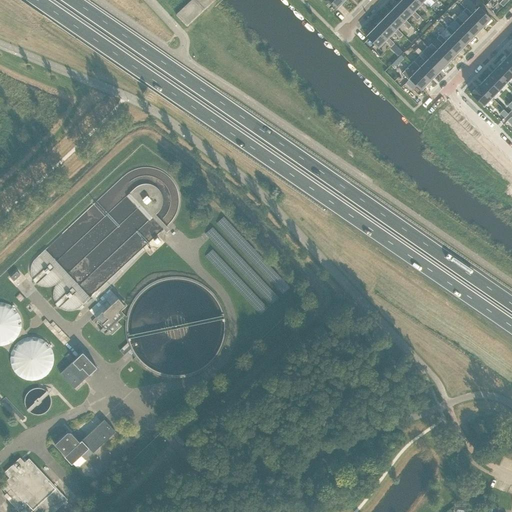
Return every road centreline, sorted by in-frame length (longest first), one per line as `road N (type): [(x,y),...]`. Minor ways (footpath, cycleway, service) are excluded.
road 1 (trunk): [(38,0),(511,327)]
road 2 (trunk): [(511,303),(73,0)]
